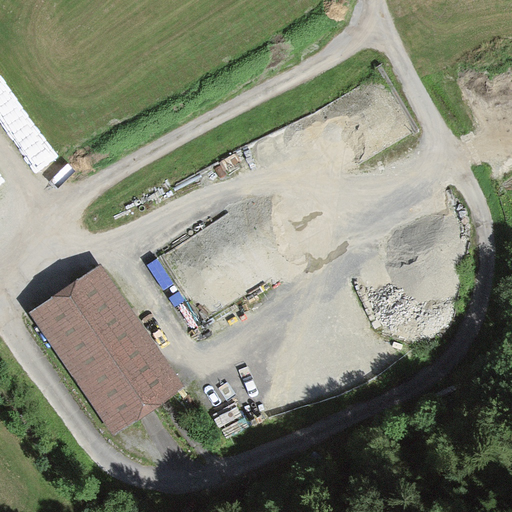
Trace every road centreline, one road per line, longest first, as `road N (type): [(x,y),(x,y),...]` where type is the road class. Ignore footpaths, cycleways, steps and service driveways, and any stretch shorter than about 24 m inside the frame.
road 1 (track): [(369,0),(471,199),(484,252),(464,347),(439,384),(399,414),(200,487),(161,486),(123,474),(89,449),(0,330)]
road 2 (track): [(0,287),(71,205),(320,65),(346,39),(364,0)]
